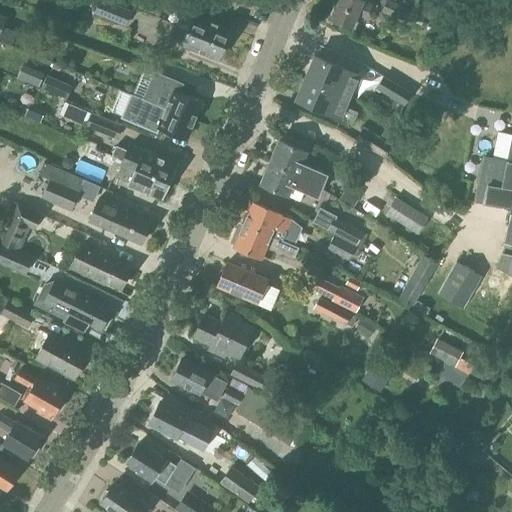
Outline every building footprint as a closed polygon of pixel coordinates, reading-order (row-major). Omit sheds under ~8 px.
[(127,28),(133,12),(103,0),(101,0),(95,15),(127,28)] [(143,0),(170,11),(174,0),(143,0)] [(362,0),(339,0),(331,19),(355,30),(361,16),(366,19),(372,5),(362,1),(363,0),(362,0)] [(409,10),(387,0),(382,11),(404,21),(409,10)] [(182,11),(176,25),(225,45),(226,42),(229,40),(231,35),(230,32),(231,29),(195,15),(193,16),(182,11)] [(223,48),(225,45),(176,25),(171,38),(182,43),(182,45),(219,60),(220,57),(223,56),(225,51),(223,48)] [(306,78),(350,96),(359,75),(315,57),(306,78)] [(147,102),(164,109),(193,121),(201,103),(173,91),(178,81),(170,77),(154,71),(149,83),(142,100),(147,102)] [(383,76),(377,88),(404,104),(411,93),(383,76)] [(67,100),(73,87),(48,77),(43,89),(67,100)] [(297,99),(341,118),(352,123),(357,112),(346,107),(350,96),(306,78),(297,99)] [(130,94),(120,116),(132,121),(157,132),(158,128),(161,129),(186,139),(193,121),(164,109),(147,102),(142,100),(132,95),(130,94)] [(121,126),(102,118),(92,114),(86,128),(118,142),(124,127),(121,126)] [(363,129),(357,141),(384,157),(391,145),(363,129)] [(483,157),(478,180),(511,186),(511,134),(499,132),(493,159),(483,157)] [(312,170),(301,166),(307,152),(280,141),(270,163),(323,186),(327,176),(313,169),(312,170)] [(116,145),(111,157),(116,159),(122,162),(167,182),(174,166),(129,146),(127,150),(116,145)] [(167,182),(122,162),(115,178),(160,198),(167,182)] [(40,173),(50,178),(42,197),(72,210),(84,181),(45,163),(40,173)] [(323,186),(270,163),(261,185),(299,201),(304,191),(319,197),(323,186)] [(511,186),(478,180),(477,183),(474,202),(511,209),(502,253),(500,253),(494,267),(511,277),(511,186)] [(428,218),(396,197),(385,214),(418,234),(428,218)] [(151,222),(108,203),(99,200),(89,222),(141,244),(151,222)] [(1,243),(21,252),(32,229),(36,231),(43,215),(19,203),(15,211),(11,209),(5,223),(9,224),(1,243)] [(253,203),(244,225),(294,247),(302,230),(291,222),(280,217),(281,215),(253,203)] [(316,223),(357,246),(363,234),(322,212),(316,223)] [(231,244),(235,246),(235,247),(262,259),(267,246),(295,258),(299,249),(294,247),(244,225),(240,223),(231,244)] [(327,247),(349,260),(355,249),(333,236),(327,247)] [(35,258),(21,252),(1,243),(0,242),(0,263),(26,276),(35,258)] [(104,286),(106,282),(120,289),(130,267),(83,246),(71,271),(104,286)] [(412,274),(424,280),(435,261),(423,254),(412,274)] [(437,292),(463,308),(466,303),(473,307),(469,312),(491,325),(511,287),(511,280),(492,269),(486,279),(454,262),(437,292)] [(218,286),(244,297),(257,303),(266,281),(254,276),(254,275),(228,264),(218,286)] [(331,302),(354,314),(362,298),(341,286),(340,289),(316,276),(310,288),(332,300),(331,302)] [(111,308),(65,285),(64,285),(52,310),(83,324),(84,322),(100,330),(102,326),(106,326),(112,314),(110,310),(111,308)] [(320,297),(313,310),(344,327),(351,314),(320,297)] [(35,314),(8,300),(1,314),(27,328),(35,314)] [(205,315),(194,337),(212,345),(210,350),(225,357),(227,353),(239,359),(254,328),(240,321),(241,319),(227,312),(222,323),(205,315)] [(376,330),(360,320),(355,328),(371,337),(376,330)] [(50,333),(37,358),(75,378),(88,354),(50,333)] [(463,351),(437,338),(429,353),(455,367),(463,351)] [(183,358),(172,379),(199,393),(200,393),(218,402),(227,383),(210,373),(183,358)] [(269,378),(238,363),(233,374),(264,389),(269,378)] [(380,392),(389,378),(370,365),(361,380),(380,392)] [(51,420),(56,410),(61,411),(65,403),(63,400),(65,395),(20,370),(15,379),(31,388),(24,399),(39,408),(37,412),(51,420)] [(224,398),(238,405),(236,408),(236,413),(299,454),(315,430),(247,387),(233,379),(224,398)] [(200,446),(210,451),(221,457),(228,442),(206,432),(208,428),(187,417),(188,416),(161,402),(150,423),(177,437),(178,437),(198,447),(200,446)] [(28,458),(29,456),(33,458),(39,448),(35,446),(41,437),(16,422),(15,423),(2,415),(0,419),(0,425),(10,432),(4,443),(28,458)] [(151,482),(154,477),(164,483),(163,486),(179,496),(184,489),(187,491),(199,472),(180,460),(175,466),(165,460),(139,443),(126,463),(141,473),(139,475),(151,482)] [(0,487),(7,491),(20,471),(0,458),(0,487)] [(231,468),(221,484),(249,502),(259,487),(231,468)] [(102,502),(101,504),(113,511),(144,511),(147,508),(137,501),(138,500),(114,484),(109,492),(105,492),(101,498),(102,500),(102,502)] [(219,511),(187,491),(175,510),(178,511),(219,511)]
